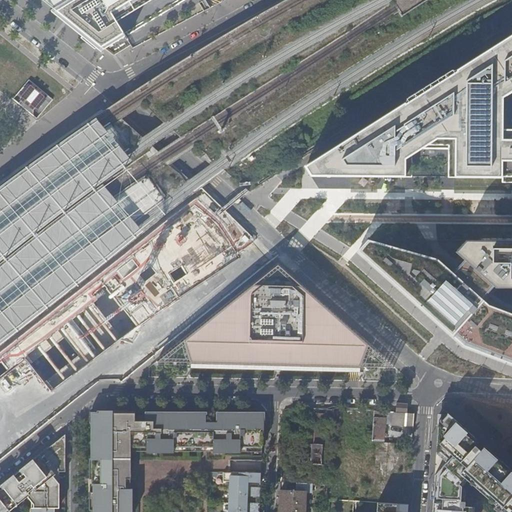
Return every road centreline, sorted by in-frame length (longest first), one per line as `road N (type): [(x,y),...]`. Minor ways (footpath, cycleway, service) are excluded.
road 1 (residential): [(279,241),(106,84)]
road 2 (residential): [(101,387),(279,241)]
road 3 (residential): [(437,387),(279,241)]
road 4 (residential): [(106,84),(266,0)]
road 5 (residential): [(101,387),(275,393)]
road 6 (residential): [(275,393),(408,396),(437,387)]
road 7 (residential): [(106,84),(0,1)]
road 8 (unclassified): [(437,387),(424,411),(416,511)]
